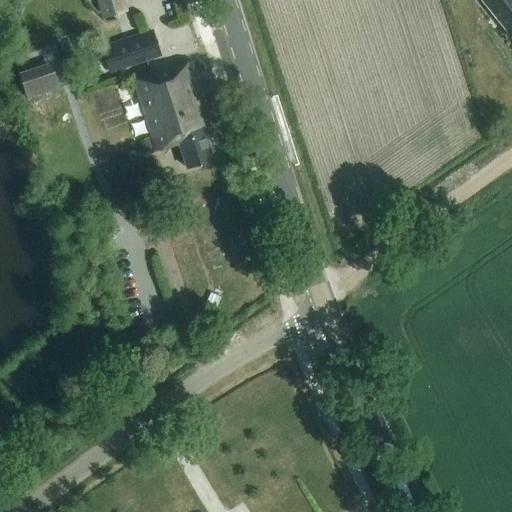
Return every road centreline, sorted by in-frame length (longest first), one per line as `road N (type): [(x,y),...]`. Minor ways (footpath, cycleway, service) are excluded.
road 1 (unclassified): [(24,511),(323,301)]
road 2 (track): [(217,369),(152,315),(66,85)]
road 3 (secondary): [(323,301),(227,0)]
road 4 (track): [(323,301),(511,154)]
road 5 (secondary): [(419,511),(323,301)]
